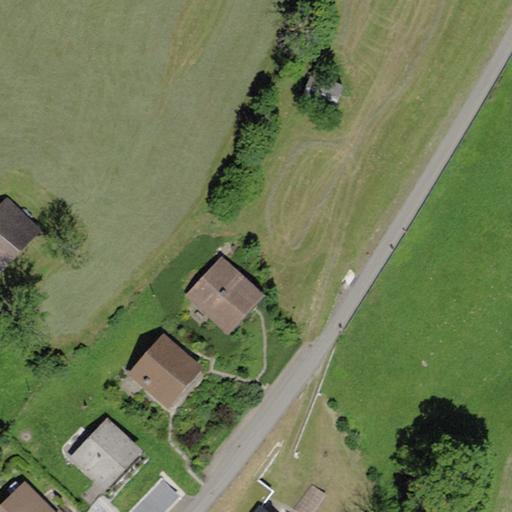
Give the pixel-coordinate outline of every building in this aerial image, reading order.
[(340,90),(310,76),(300,98),(330,112),(340,90)] [(0,210),(0,262),(26,237),(0,210)] [(254,300),(218,259),(180,293),(216,333),(254,300)] [(196,371),(161,336),(121,376),(156,410),(196,371)] [(136,448),(100,419),(68,459),(103,488),(136,448)] [(45,511),(23,486),(0,507),(0,511),(45,511)]
